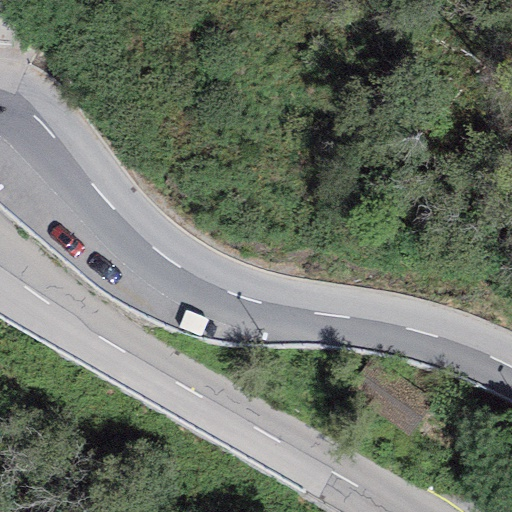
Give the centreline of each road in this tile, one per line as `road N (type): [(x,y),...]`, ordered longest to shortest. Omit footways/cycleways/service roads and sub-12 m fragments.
road 1 (tertiary): [(511,367),(414,329),(198,282),(135,234),(32,111),(0,96)]
road 2 (tertiary): [(0,269),(176,387),(399,511)]
